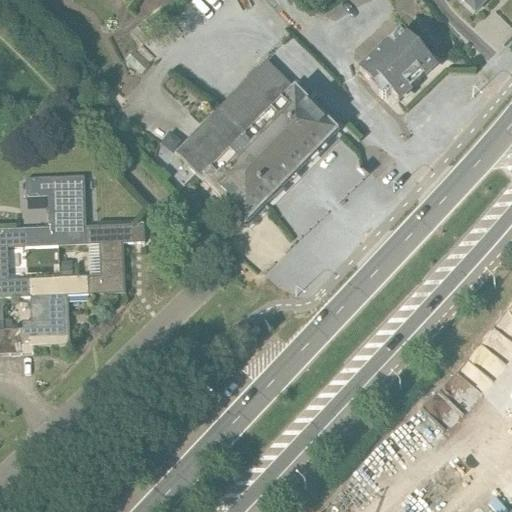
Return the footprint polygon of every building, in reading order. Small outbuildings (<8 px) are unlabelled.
[(457,0),(474,16),(489,0),(457,0)] [(436,69),(398,30),(357,71),(371,86),(369,88),(381,100),(388,93),(400,105),(411,94),(405,88),(419,75),(425,80),(436,69)] [(263,63),(217,110),(218,110),(289,184),(343,129),(299,84),(293,90),(263,63)] [(289,184),(217,110),(174,153),(246,227),(289,184)] [(84,228),(82,179),(24,181),(25,199),(46,199),(48,229),(0,231),(0,356),(32,355),(32,348),(68,346),(66,298),(124,295),(122,245),(144,244),(143,226),(84,228)]
